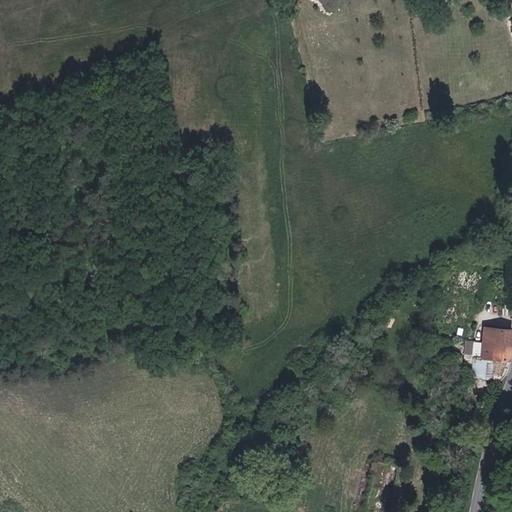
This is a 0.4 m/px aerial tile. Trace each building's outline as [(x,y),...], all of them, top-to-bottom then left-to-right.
[(443,308),(438,322),(448,325),(453,311),(443,308)] [(479,343),(490,344),(491,329),(480,328),(479,343)] [(497,344),(509,345),(510,330),(491,329),(490,344),(479,343),(478,358),(489,359),(489,350),(497,350),(497,344)] [(489,350),(489,359),(488,373),(490,374),(490,380),(490,385),(493,386),(503,362),(507,362),(509,352),(509,345),(497,344),(497,350),(489,350)] [(471,358),(470,378),(490,380),(490,374),(488,373),(489,359),(478,358),(471,358)]
